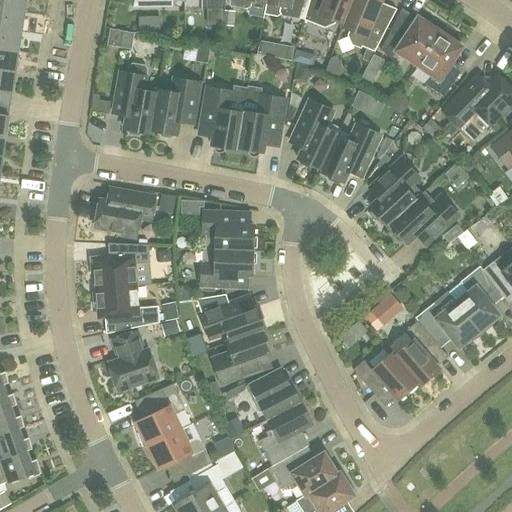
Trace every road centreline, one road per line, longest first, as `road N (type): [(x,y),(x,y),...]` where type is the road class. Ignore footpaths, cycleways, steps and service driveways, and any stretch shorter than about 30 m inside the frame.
road 1 (residential): [(300,205),(293,280),(302,321),(358,432),(379,456),(415,442),(511,360)]
road 2 (residential): [(107,464),(64,343),(57,283),(64,159)]
road 3 (residential): [(64,159),(300,205)]
road 4 (residential): [(64,159),(91,0)]
road 5 (residential): [(300,205),(334,222),(391,283)]
